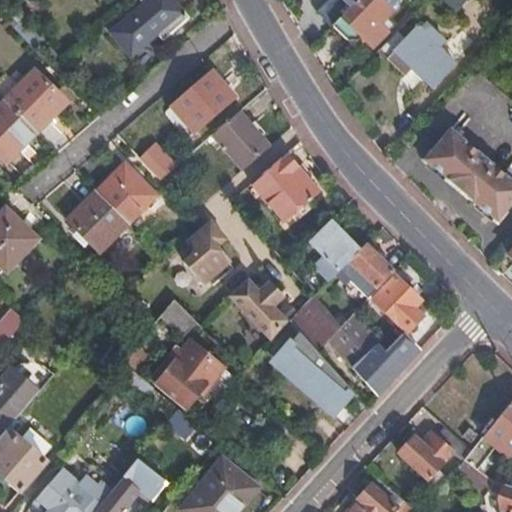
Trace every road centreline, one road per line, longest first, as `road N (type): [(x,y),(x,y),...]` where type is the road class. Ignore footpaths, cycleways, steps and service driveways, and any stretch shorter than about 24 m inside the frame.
road 1 (tertiary): [(487,303),(371,189),(299,95),(245,0)]
road 2 (residential): [(487,303),(296,511)]
